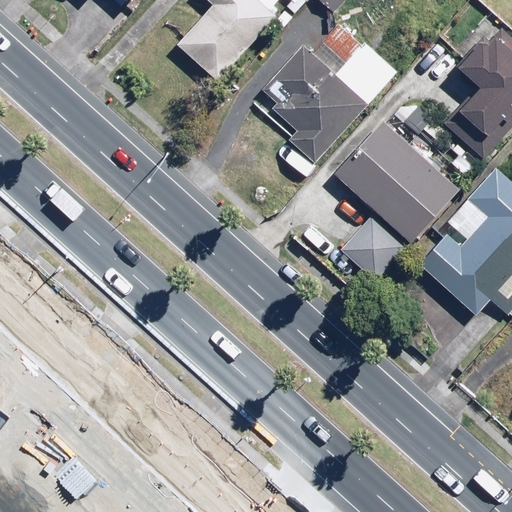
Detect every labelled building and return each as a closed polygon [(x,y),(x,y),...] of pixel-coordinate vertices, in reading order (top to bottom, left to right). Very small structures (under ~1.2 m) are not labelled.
[(221,77),(285,0),(226,0),(186,48),(221,77)] [(346,0),(321,0),(335,12),(346,0)] [(485,83),(449,122),(485,155),(511,125),(511,34),(500,23),(463,63),(485,83)] [(371,95),(309,42),(265,93),(327,146),(371,95)] [(383,120),(336,173),(412,240),(459,188),(383,120)] [(490,207),(461,241),(448,231),(424,260),(437,270),(434,273),(480,311),(511,272),(511,180),(511,182),(496,169),(475,195),(490,207)] [(403,249),(374,221),(346,249),(375,277),(403,249)] [(0,413),(3,416),(32,384),(16,369),(43,340),(2,303),(0,304),(0,413)] [(134,511),(162,481),(88,417),(77,429),(65,419),(45,443),(74,469),(40,508),(45,511),(101,511),(104,509),(107,511),(134,511)]
